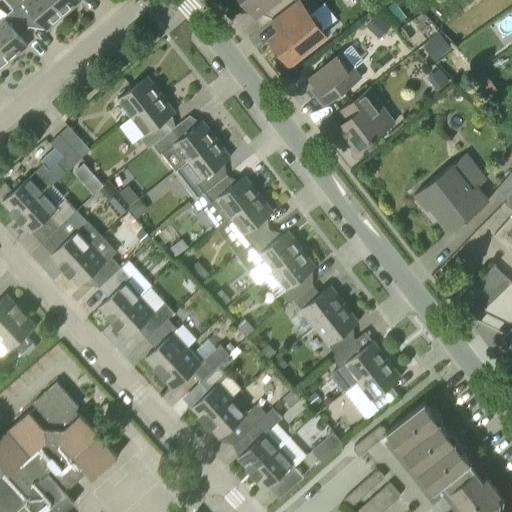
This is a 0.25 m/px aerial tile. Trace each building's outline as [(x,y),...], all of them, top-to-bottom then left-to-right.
[(46,31),(63,16),(49,0),(4,0),(12,10),(28,28),(37,20),(46,31)] [(79,0),(49,0),(63,16),(81,1),(79,0)] [(239,0),(254,19),(278,0),(239,0)] [(289,63),(324,35),(297,0),(271,21),(279,32),(270,39),(289,63)] [(395,1),(386,7),(397,24),(406,17),(395,1)] [(19,36),(28,28),(12,10),(0,20),(0,48),(10,61),(27,46),(19,36)] [(364,24),(371,30),(376,25),(382,30),(389,23),(376,11),(364,24)] [(451,49),(440,34),(423,46),(434,61),(451,49)] [(0,69),(10,61),(0,48),(0,69)] [(344,65),(337,56),(308,78),(309,81),(305,84),(323,107),(361,78),(348,61),(344,65)] [(499,91),(482,68),(473,75),(490,98),(499,91)] [(131,117),(161,94),(147,76),(117,99),(131,117)] [(357,151),(395,121),(368,87),(340,109),(347,119),(338,126),(357,151)] [(152,145),(171,130),(164,121),(175,112),(161,94),(131,117),(145,135),(140,139),(148,148),(152,145)] [(186,163),(216,139),(202,121),(178,140),(171,130),(152,145),(160,155),(173,145),(186,163)] [(59,134),(81,158),(90,150),(68,126),(59,134)] [(44,192),(81,158),(59,134),(50,142),(63,156),(49,169),(44,163),(1,202),(16,217),(44,192)] [(199,180),(196,182),(204,193),(226,175),(219,166),(230,158),(216,139),(186,163),(199,180)] [(448,232),(487,201),(476,187),(484,180),(464,155),(413,195),(425,211),(429,208),(448,232)] [(506,198),(511,191),(511,170),(496,189),(506,198)] [(204,193),(196,199),(192,203),(199,212),(215,200),(229,218),(258,195),(245,177),(234,185),(226,175),(204,193)] [(102,184),(95,176),(85,184),(92,193),(102,184)] [(111,189),(106,184),(99,190),(104,195),(111,189)] [(139,197),(128,185),(119,193),(129,205),(139,197)] [(66,200),(58,207),(44,192),(16,217),(30,232),(48,216),(58,226),(58,227),(58,228),(59,227),(76,211),(66,200)] [(272,212),(258,195),(229,218),(250,245),(269,230),(262,221),(272,212)] [(145,212),(136,201),(129,206),(139,217),(145,212)] [(92,245),(79,230),(87,222),(76,211),(59,227),(69,238),(50,255),(64,270),(92,245)] [(511,225),(498,240),(507,248),(511,243),(511,225)] [(143,229),(136,235),(144,243),(151,237),(143,229)] [(259,282),(271,272),(301,249),(287,231),(276,240),(269,230),(250,245),(264,263),(252,273),(259,282)] [(475,257),(489,256),(488,230),(469,230),(469,255),(475,255),(475,257)] [(182,238),(170,248),(177,256),(189,246),(182,238)] [(99,287),(120,267),(110,256),(106,260),(92,245),(64,270),(79,285),(89,276),(99,287)] [(288,303),(293,300),(312,285),(304,276),(315,267),(301,249),(271,272),(285,290),(281,294),(288,303)] [(210,273),(197,260),(188,269),(200,282),(210,273)] [(486,273),(504,291),(511,283),(511,282),(494,264),(486,273)] [(113,322),(141,297),(127,281),(130,278),(120,267),(99,287),(108,297),(98,307),(113,322)] [(456,301),(474,282),(463,271),(445,289),(456,301)] [(477,281),(495,301),(504,291),(486,273),(477,281)] [(477,281),(466,290),(487,309),(495,301),(477,281)] [(314,327),(344,304),(330,286),(319,295),(312,285),(293,300),(314,327)] [(221,288),(213,296),(223,307),(231,299),(221,288)] [(487,309),(467,291),(466,290),(456,301),(479,318),(487,309)] [(0,329),(20,311),(6,295),(0,300),(0,329)] [(154,312),(141,297),(113,322),(127,337),(137,328),(146,338),(174,313),(165,302),(154,312)] [(335,355),(354,341),(347,331),(358,322),(344,304),(314,327),(335,355)] [(20,311),(0,329),(0,344),(7,352),(13,346),(20,354),(33,343),(25,335),(34,326),(20,311)] [(237,325),(247,335),(254,328),(245,318),(237,325)] [(160,373),(187,348),(187,347),(173,332),(177,329),(168,319),(146,338),(155,348),(145,357),(160,373)] [(357,383),(386,360),(372,341),(362,350),(354,341),(335,355),(331,358),(338,368),(343,365),(357,383)] [(226,346),(231,352),(235,348),(230,342),(226,346)] [(269,358),(276,351),(268,343),(261,350),(269,358)] [(201,362),(187,348),(160,373),(174,388),(192,372),(201,381),(229,354),(220,344),(201,362)] [(233,359),(229,354),(201,381),(209,391),(192,408),(206,423),(233,397),(241,389),(223,369),(233,359)] [(288,364),(281,355),(274,361),(282,370),(288,364)] [(386,360),(357,383),(378,410),(397,395),(390,386),(400,378),(386,360)] [(79,414),(74,410),(78,406),(56,382),(32,403),(35,407),(30,412),(29,411),(0,436),(0,511),(64,511),(75,502),(64,490),(85,471),(92,479),(118,456),(80,414),(79,414)] [(292,406),(301,398),(292,389),(283,397),(292,406)] [(314,407),(322,400),(315,392),(307,399),(314,407)] [(248,413),(233,397),(206,423),(220,438),(238,422),(247,432),(266,413),(257,404),(248,413)] [(501,511),(503,500),(485,477),(481,454),(471,462),(424,402),(386,431),(386,432),(387,433),(433,492),(444,484),(465,511),(501,511)] [(282,417),(274,407),(247,432),(256,441),(238,458),(252,473),(280,447),(266,432),(282,417)] [(330,433),(318,419),(300,434),(311,448),(330,433)] [(353,450),(358,457),(359,456),(387,433),(386,432),(386,431),(383,427),(379,426),(354,447),(353,450)] [(321,460),(342,442),(333,431),(312,449),(321,460)] [(294,463),(280,447),(252,473),(266,488),(294,463)] [(349,509),(385,477),(379,471),(375,471),(343,499),(343,503),(349,509)] [(382,511),(391,504),(399,497),(399,493),(389,482),(381,490),(355,511),(382,511)]
